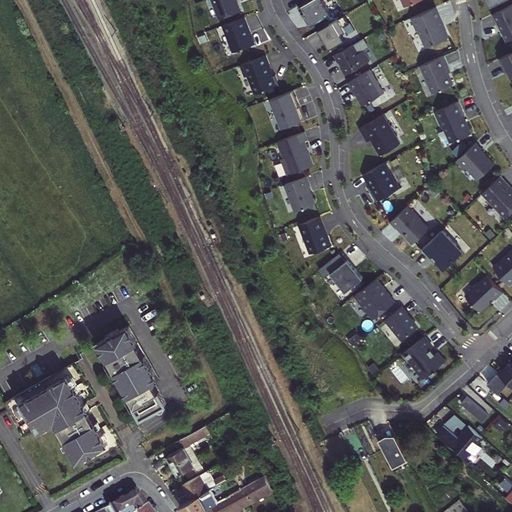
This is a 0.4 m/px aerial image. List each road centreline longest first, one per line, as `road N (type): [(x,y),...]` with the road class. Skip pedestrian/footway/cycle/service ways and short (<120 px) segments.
road 1 (residential): [(511,316),(484,339),(465,339),(355,223),(337,185),(323,89),(266,0)]
road 2 (residential): [(511,151),(476,80),(460,0)]
